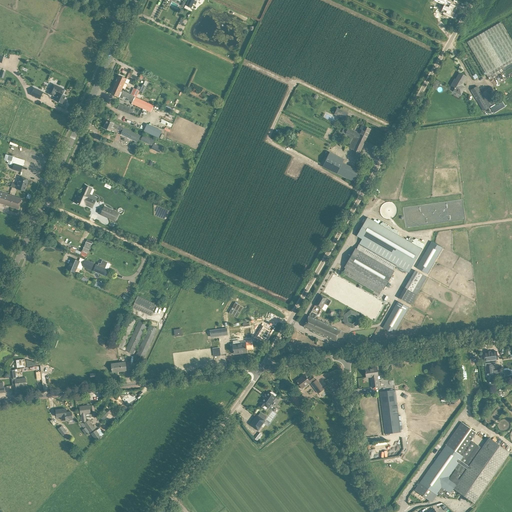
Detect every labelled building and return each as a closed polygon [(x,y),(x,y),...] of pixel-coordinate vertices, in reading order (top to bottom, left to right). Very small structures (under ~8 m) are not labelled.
[(434,0),(434,1),(444,5),(441,10),(444,12),(451,15),(455,8),(450,5),(451,2),(446,0),(434,0)] [(500,22),(467,42),(470,46),(485,72),(489,80),(500,73),(499,70),(511,62),(511,42),(503,27),(500,22)] [(466,77),(460,73),(455,82),(454,81),(451,86),(455,88),(455,89),(454,91),(460,94),(464,86),(461,85),(466,77)] [(128,84),(130,80),(119,75),(115,84),(118,85),(117,88),(122,90),(125,82),(128,84)] [(56,100),(62,104),(66,96),(63,95),(65,90),(53,84),(49,94),(57,97),(56,100)] [(122,90),(117,88),(118,85),(115,84),(111,94),(122,99),(124,97),(129,99),(129,100),(133,102),(132,103),(151,112),(154,106),(135,97),(135,96),(131,94),(122,90)] [(131,94),(135,96),(140,98),(142,92),(144,93),(146,86),(142,85),(141,88),(140,87),(138,90),(134,88),(131,94)] [(472,89),(471,90),(483,111),(485,110),(488,108),(498,102),(490,88),(483,92),(485,95),(484,96),(478,86),(472,89)] [(34,88),(31,95),(40,99),(43,92),(34,88)] [(128,113),(130,109),(121,105),(119,110),(128,113)] [(348,113),(339,109),(337,108),(334,114),(336,115),(345,119),(348,113)] [(114,123),(112,122),(107,120),(104,128),(111,131),(112,127),(117,129),(122,131),(121,134),(138,142),(141,136),(124,128),(124,127),(119,125),(119,126),(114,123)] [(371,129),(366,127),(363,125),(359,133),(348,128),(347,130),(343,129),(342,132),(342,133),(345,134),(345,135),(350,137),(347,142),(350,144),(349,147),(359,152),(371,129)] [(157,137),(157,136),(159,132),(148,127),(146,131),(157,137)] [(328,147),(298,133),(292,148),(321,162),(328,147)] [(152,145),(155,139),(152,138),(151,139),(143,135),(141,140),(152,145)] [(154,144),(151,149),(160,153),(162,147),(154,144)] [(330,152),(323,167),(335,173),(350,180),(351,180),(355,182),(360,171),(356,169),(343,163),(344,159),(330,152)] [(23,166),(18,165),(15,164),(13,169),(21,172),(23,166)] [(28,179),(24,178),(20,177),(18,184),(12,183),(11,187),(16,189),(25,191),(28,179)] [(80,194),(76,203),(84,206),(85,204),(92,207),(97,198),(87,194),(90,188),(85,185),(81,194),(80,194)] [(123,194),(125,189),(121,187),(119,192),(117,191),(115,196),(120,198),(121,193),(123,194)] [(0,202),(11,206),(19,209),(22,199),(0,191),(0,202)] [(110,218),(112,213),(113,211),(104,207),(101,214),(110,218)] [(422,249),(367,217),(357,236),(362,239),(360,243),(356,249),(355,248),(344,267),(345,268),(343,273),(380,294),(383,289),(384,290),(394,271),(393,270),(396,265),(408,272),(422,249)] [(66,225),(63,232),(78,239),(81,232),(66,225)] [(427,274),(442,248),(432,241),(416,268),(427,274)] [(69,265),(68,269),(72,271),(74,272),(77,267),(81,269),(83,266),(91,270),(94,264),(85,259),(84,263),(79,261),(77,260),(72,258),(73,259),(70,265),(69,265)] [(96,265),(94,271),(106,276),(108,270),(111,264),(107,262),(103,260),(101,264),(99,263),(98,266),(97,265),(96,265)] [(427,277),(426,277),(415,270),(405,287),(399,298),(410,305),(417,294),(427,277)] [(96,280),(94,286),(101,289),(104,284),(96,280)] [(331,300),(327,298),(321,294),(315,305),(321,308),(324,303),(328,305),(331,300)] [(156,304),(144,298),(138,296),(132,307),(151,316),(156,304)] [(398,301),(383,327),(394,334),(409,307),(398,301)] [(235,302),(229,313),(237,318),(243,307),(235,302)] [(361,320),(352,308),(340,317),(349,329),(361,320)] [(129,315),(114,345),(122,349),(137,319),(129,315)] [(340,330),(313,318),(309,316),(304,327),(339,343),(344,332),(340,330)] [(139,321),(125,350),(133,354),(146,324),(139,321)] [(150,325),(136,355),(143,359),(157,329),(150,325)] [(263,325),(256,337),(265,342),(272,330),(263,325)] [(182,328),(174,330),(175,337),(183,335),(182,328)] [(211,330),(211,337),(227,334),(226,328),(211,330)] [(232,348),(232,349),(232,350),(233,351),(234,351),(234,354),(239,353),(239,352),(242,352),(242,353),(247,352),(246,345),(246,342),(240,343),(239,340),(233,341),(233,344),(233,347),(232,347),(232,348)] [(219,347),(212,348),(213,356),(220,355),(219,347)] [(497,351),(484,353),(487,377),(488,376),(494,376),(497,375),(496,371),(493,371),(493,366),(492,365),(494,364),(495,364),(495,363),(495,362),(495,360),(496,359),(498,359),(497,351)] [(127,370),(126,365),(126,363),(111,364),(112,372),(113,372),(113,371),(119,370),(119,371),(127,370)] [(378,376),(377,372),(377,367),(372,368),(372,369),(366,370),(366,369),(365,369),(366,377),(372,377),(372,380),(371,380),(372,388),(379,387),(377,376),(378,376)] [(309,381),(310,383),(314,379),(313,378),(314,378),(312,376),(308,379),(305,375),(304,375),(305,376),(301,379),(300,378),(297,381),(297,382),(302,388),(306,385),(305,385),(309,381)] [(27,386),(26,381),(26,378),(15,379),(16,387),(27,386)] [(313,383),(311,384),(318,393),(319,393),(321,395),(322,394),(323,396),(326,394),(325,392),(326,391),(324,389),(317,379),(313,383)] [(385,434),(400,432),(395,390),(379,392),(385,434)] [(261,403),(258,406),(262,409),(263,408),(266,409),(267,408),(276,397),(275,397),(277,395),(273,392),(272,391),(271,391),(270,391),(270,392),(269,392),(268,392),(265,397),(260,403),(261,403)] [(298,408),(303,404),(295,394),(290,398),(298,408)] [(91,417),(90,411),(89,406),(80,407),(81,414),(82,414),(82,417),(81,417),(82,422),(86,421),(86,418),(91,417)] [(56,410),(57,417),(62,416),(62,420),(69,419),(69,418),(72,417),(72,419),(73,418),(72,412),(67,412),(66,409),(59,410),(56,410)] [(107,410),(100,417),(101,418),(103,420),(107,417),(106,416),(109,413),(108,411),(107,410)] [(257,415),(250,425),(258,430),(265,421),(264,420),(258,415),(257,415)] [(88,420),(85,422),(84,423),(86,426),(90,432),(94,428),(88,420)] [(482,448),(471,440),(476,432),(461,422),(446,444),(447,445),(415,490),(431,502),(437,493),(442,496),(443,494),(447,497),(453,489),(474,504),(510,453),(489,437),(482,448)] [(69,435),(67,432),(62,426),(58,429),(63,435),(65,438),(69,435)] [(96,430),(92,434),(97,440),(99,438),(101,437),(100,435),(96,430)] [(259,432),(254,439),(257,441),(262,434),(259,432)]
